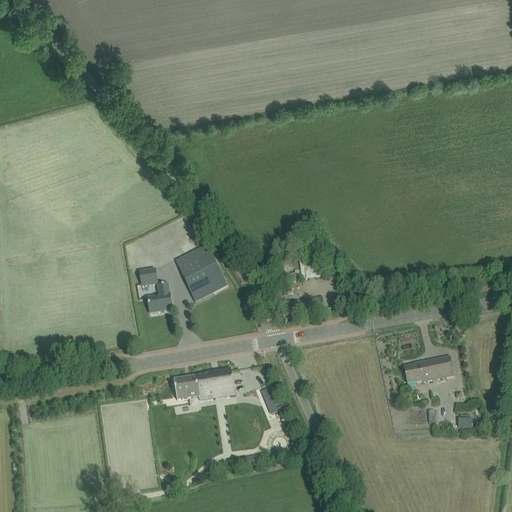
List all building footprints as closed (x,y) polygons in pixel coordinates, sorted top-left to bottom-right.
[(195,304),(228,287),(207,246),(176,263),(195,304)] [(279,270),(272,259),(266,263),(273,275),(279,270)] [(311,282),(311,275),(317,275),(316,267),(305,267),(305,282),(311,282)] [(158,284),(156,270),(139,272),(141,286),(158,284)] [(172,311),(168,284),(158,285),(160,297),(148,299),(150,315),(172,311)] [(325,312),(322,297),(281,305),(284,320),(300,317),(300,320),(318,317),(318,314),(325,312)] [(404,369),(407,386),(423,383),(423,384),(454,378),(451,358),(419,364),(419,366),(404,369)] [(203,377),(174,381),(178,402),(200,399),(200,401),(206,400),(235,396),(231,371),(206,375),(207,376),(203,377)] [(271,397),(265,400),(272,416),(278,413),(271,397)] [(459,420),(459,430),(472,430),(472,420),(459,420)] [(168,432),(162,432),(164,447),(170,447),(168,432)] [(261,457),(236,461),(237,470),(262,466),(261,457)]
